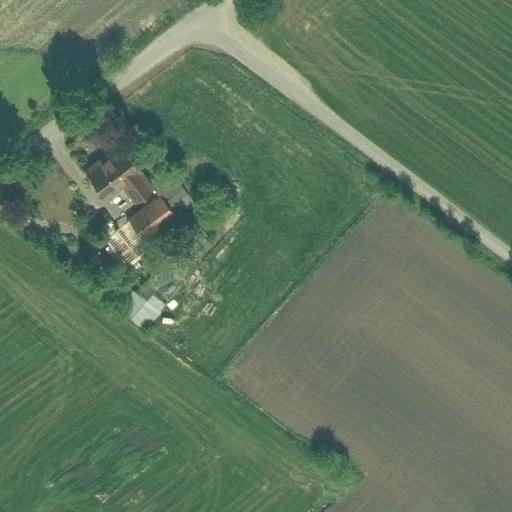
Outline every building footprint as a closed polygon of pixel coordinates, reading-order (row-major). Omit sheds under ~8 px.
[(78,168),(100,196),(115,185),(127,201),(143,189),(131,173),(137,168),(115,139),(78,168)] [(190,196),(168,171),(150,187),(173,212),(190,196)] [(124,219),(140,239),(170,215),(154,195),(124,219)] [(119,221),(100,238),(125,266),(144,249),(119,221)] [(156,307),(142,290),(158,278),(151,269),(120,294),(130,306),(124,311),(135,325),(156,307)]
